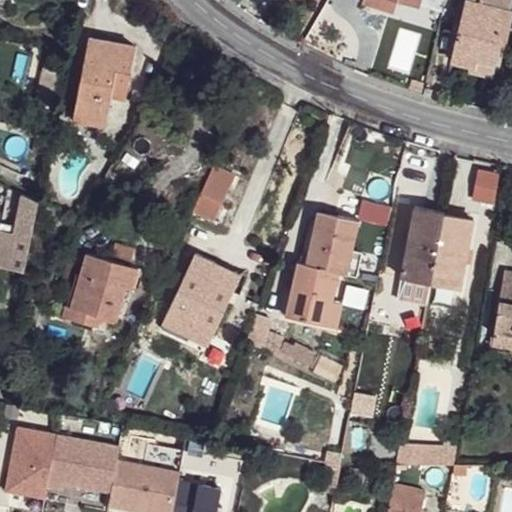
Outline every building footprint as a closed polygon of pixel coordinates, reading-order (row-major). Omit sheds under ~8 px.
[(511,21),(511,16),(469,4),(455,62),(477,68),(480,60),(495,64),(502,37),(508,39),(511,21)] [(131,92),(138,50),(90,42),(77,119),(110,125),(116,90),(131,92)] [(237,175),(216,164),(194,215),(214,224),(237,175)] [(479,167),(472,198),(494,203),(500,172),(479,167)] [(41,203),(27,196),(19,232),(13,268),(29,271),(41,203)] [(434,283),(447,216),(419,210),(406,279),(434,283)] [(351,274),(362,224),(321,214),(308,265),(343,273),(351,274)] [(476,221),(447,216),(434,283),(462,290),(476,221)] [(13,268),(19,232),(7,230),(0,265),(13,268)] [(136,288),(142,270),(89,256),(77,306),(70,305),(68,318),(103,326),(104,320),(120,323),(129,287),(136,288)] [(216,335),(243,278),(198,258),(172,314),(216,335)] [(331,326),(343,273),(308,265),(301,265),(289,317),(331,326)] [(511,272),(505,271),(496,333),(511,335),(511,272)] [(275,322),(258,317),(248,343),(267,345),(275,322)] [(511,347),(511,335),(496,333),(493,345),(511,347)] [(377,397),(358,393),(354,416),(374,420),(377,397)] [(123,445),(21,427),(9,490),(48,498),(50,486),(66,488),(67,483),(114,492),(120,459),(123,445)] [(456,467),(459,446),(405,443),(399,467),(456,467)] [(111,506),(120,507),(129,461),(120,459),(114,492),(111,506)] [(182,471),(129,461),(120,507),(145,511),(219,511),(224,488),(181,480),(182,471)] [(426,498),(394,492),(390,511),(425,511),(424,511),(426,498)]
